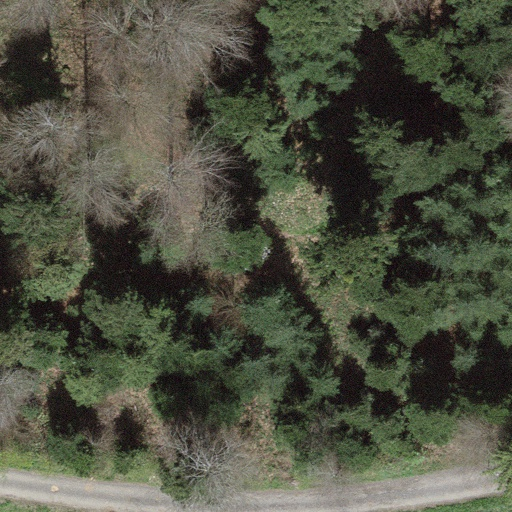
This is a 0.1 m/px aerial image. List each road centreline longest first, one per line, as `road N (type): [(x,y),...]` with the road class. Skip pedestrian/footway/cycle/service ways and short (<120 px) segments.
road 1 (track): [(0,308),(240,265),(450,170),(511,125)]
road 2 (track): [(0,483),(57,495),(277,507),(511,479)]
